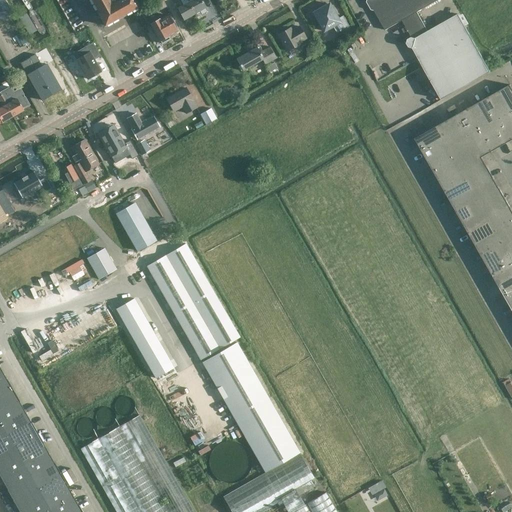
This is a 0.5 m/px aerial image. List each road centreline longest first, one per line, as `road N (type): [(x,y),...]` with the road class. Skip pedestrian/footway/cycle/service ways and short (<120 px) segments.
road 1 (unclassified): [(81,114),(278,0)]
road 2 (unclassified): [(0,252),(121,186)]
